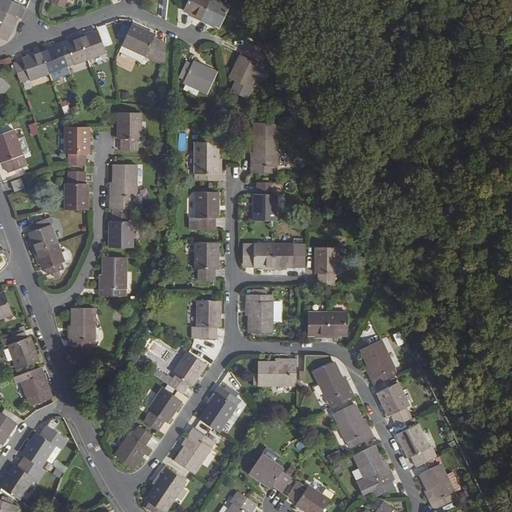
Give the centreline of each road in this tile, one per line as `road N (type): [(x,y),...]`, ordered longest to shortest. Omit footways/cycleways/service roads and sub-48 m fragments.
road 1 (residential): [(418,511),(343,355),(230,345)]
road 2 (residential): [(99,144),(92,261),(67,298),(39,307)]
road 3 (residential): [(119,490),(144,473),(230,345)]
road 4 (residential): [(193,40),(122,9),(23,42)]
road 5 (residential): [(230,345),(235,170)]
